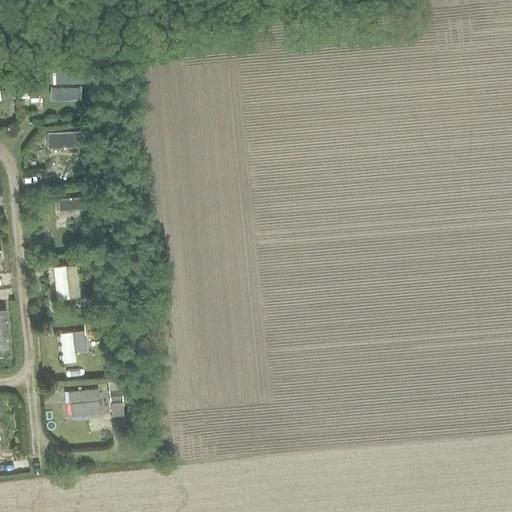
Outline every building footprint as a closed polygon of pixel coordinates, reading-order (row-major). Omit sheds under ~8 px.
[(7,66),(0,66),(0,98),(0,100),(12,98),(7,66)] [(86,72),(51,72),(51,103),(87,103),(86,72)] [(82,157),(81,134),(50,134),(50,157),(82,157)] [(100,181),(98,145),(87,146),(90,181),(100,181)] [(87,192),(59,195),(61,216),(88,213),(87,192)] [(77,255),(78,265),(92,264),(91,254),(77,255)] [(82,301),(80,268),(56,270),(58,303),(82,301)] [(96,323),(84,324),(85,334),(85,337),(97,336),(97,333),(96,323)] [(85,334),(63,336),(65,366),(79,365),(78,355),(89,354),(88,340),(101,338),(101,333),(97,333),(97,336),(85,337),(85,334)] [(121,381),(109,382),(110,403),(122,402),(121,381)] [(105,393),(71,395),(72,418),(103,416),(102,403),(106,403),(105,393)]
